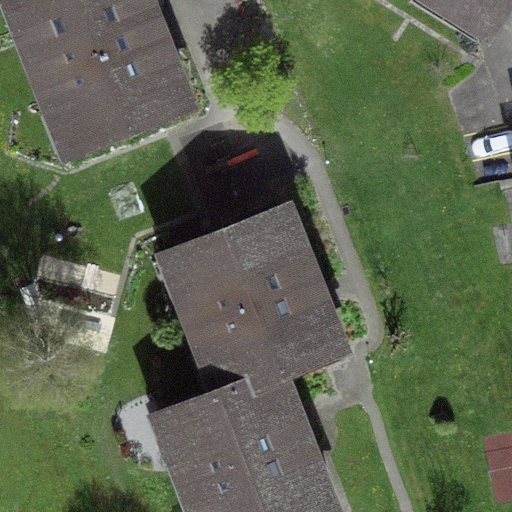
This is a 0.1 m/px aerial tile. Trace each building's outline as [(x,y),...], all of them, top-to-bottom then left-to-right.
[(137,0),(0,0),(0,60),(41,165),(181,110),(137,0)] [(481,0),(385,0),(456,43),(481,0)] [(511,178),(503,180),(511,225),(511,178)] [(194,397),(274,369),(331,349),(281,207),(144,255),(194,397)] [(324,511),(274,369),(194,397),(132,419),(164,511),(324,511)]
